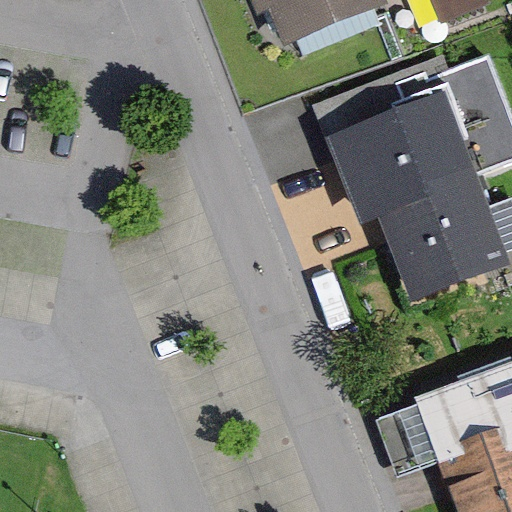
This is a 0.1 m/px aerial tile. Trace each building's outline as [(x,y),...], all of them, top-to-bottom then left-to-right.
[(257,0),(275,44),(382,0),(257,0)] [(493,0),(448,0),(456,21),(495,4),(493,0)] [(451,103),(481,181),(511,167),(511,97),(495,57),(470,66),(452,73),(412,89),(421,115),(451,103)] [(412,89),(452,73),(447,59),(333,102),(350,142),(421,115),(412,89)] [(421,115),(350,142),(382,225),(413,308),(511,270),(511,262),(481,181),(451,103),(421,115)] [(511,511),(511,373),(424,406),(463,511),(511,511)]
